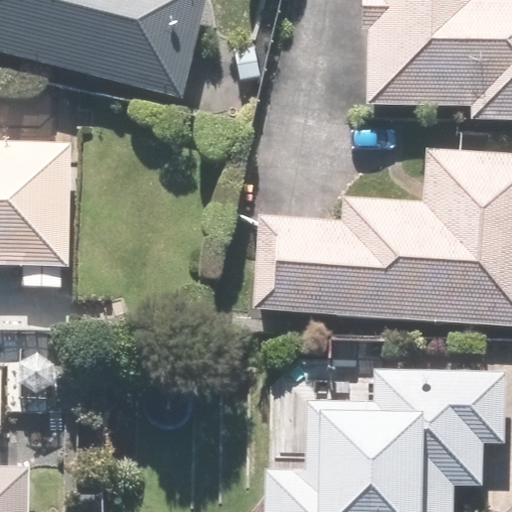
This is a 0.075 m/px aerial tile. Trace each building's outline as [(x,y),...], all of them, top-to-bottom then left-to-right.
[(0,0),(0,49),(187,100),(214,0),(0,0)] [(511,0),(375,0),(371,102),(477,107),(476,121),(511,122),(511,0)] [(0,327),(20,328),(72,330),(74,267),(77,143),(0,140),(0,327)] [(349,221),(263,217),(258,313),(511,326),(511,155),(434,152),(431,206),(350,201),(349,221)] [(511,393),(511,372),(274,366),(271,511),(457,511),(458,485),(489,485),(490,444),(511,444),(511,393)] [(0,511),(34,511),(35,469),(0,468),(0,511)]
